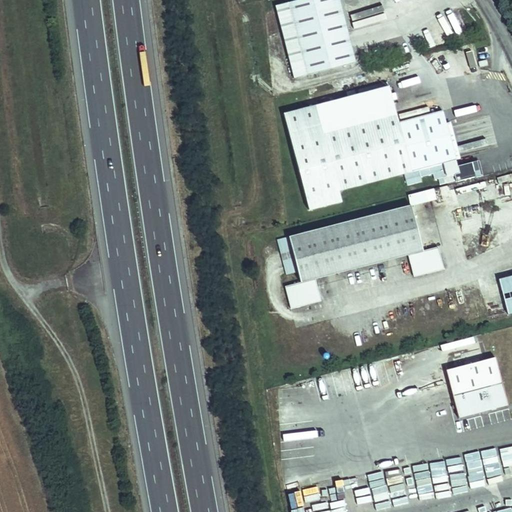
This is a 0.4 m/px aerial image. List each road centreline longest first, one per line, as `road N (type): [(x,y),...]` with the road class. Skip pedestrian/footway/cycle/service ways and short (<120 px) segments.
road 1 (motorway): [(88,0),(166,511)]
road 2 (motorway): [(206,511),(128,0)]
